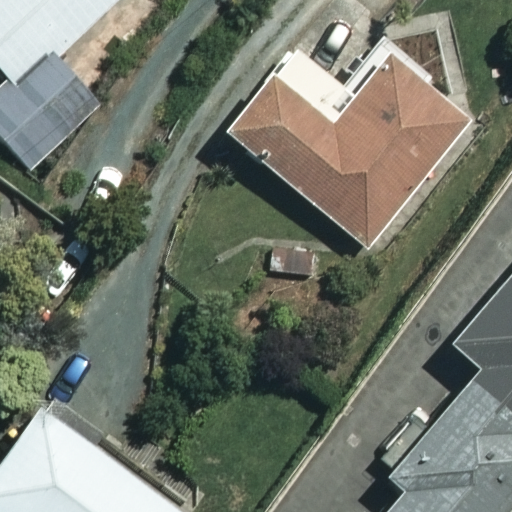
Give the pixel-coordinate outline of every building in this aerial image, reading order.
[(42,42),(53,54),(108,0),(0,0),(0,75),(4,79),(42,42)] [(42,42),(4,79),(0,82),(0,141),(28,170),(99,102),(53,54),(42,42)] [(282,49),(216,131),(362,248),(464,121),(380,53),(343,99),(282,49)] [(462,374),(511,414),(511,264),(443,348),(467,368),(462,374)] [(414,411),(373,461),(384,470),(380,476),(392,486),(424,511),(511,511),(511,414),(462,374),(424,420),(414,411)] [(175,511),(23,402),(0,433),(0,511),(175,511)] [(424,511),(392,486),(370,511),(424,511)]
